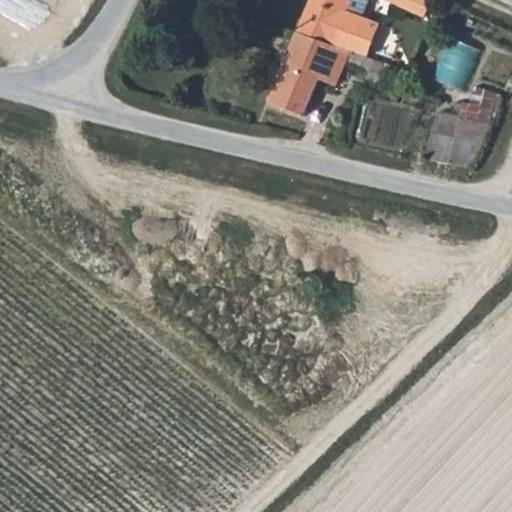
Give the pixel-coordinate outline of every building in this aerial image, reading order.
[(355,0),(311,0),(310,4),(301,24),(334,37),(340,39),(356,46),(368,51),(382,20),(353,8),(355,0)] [(310,105),(324,73),(340,39),(334,37),(301,24),(272,89),(310,105)] [(343,80),(351,59),(356,46),(340,39),(324,73),(343,80)] [(448,80),(472,89),(486,50),(462,41),(448,80)] [(384,66),(387,59),(368,51),(356,46),(351,59),(376,68),(376,65),(380,63),(384,66)] [(447,119),(440,160),(487,168),(499,90),(479,87),(473,123),(447,119)]
